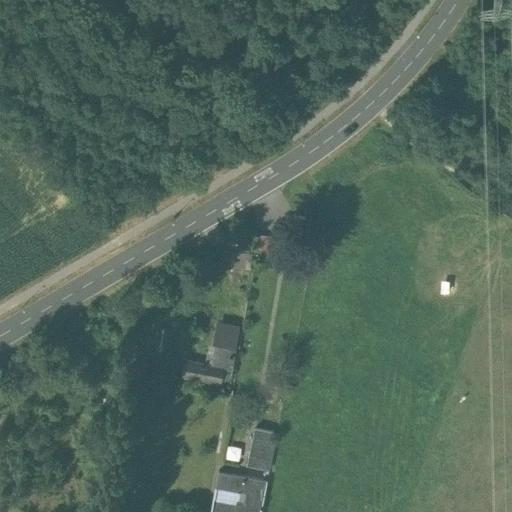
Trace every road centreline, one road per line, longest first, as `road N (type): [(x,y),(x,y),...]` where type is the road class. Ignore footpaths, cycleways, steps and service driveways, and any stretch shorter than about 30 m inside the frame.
road 1 (tertiary): [(0,336),(319,145),(396,80),(459,0)]
road 2 (track): [(367,0),(281,69),(244,75),(205,68),(97,0)]
